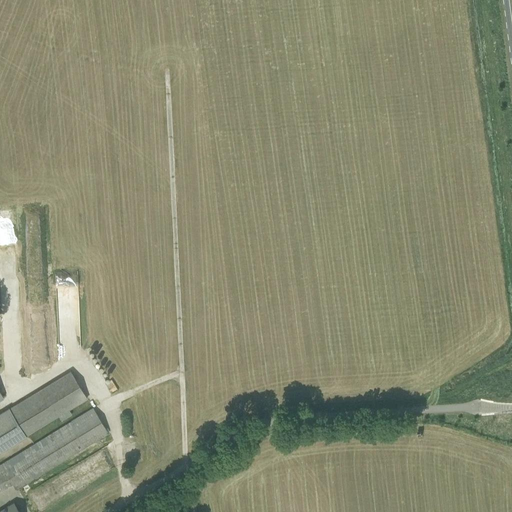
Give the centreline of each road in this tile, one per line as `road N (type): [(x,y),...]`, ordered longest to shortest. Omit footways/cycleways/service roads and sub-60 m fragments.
road 1 (track): [(167,68),(184,467)]
road 2 (unclassified): [(416,410),(264,424),(112,511)]
